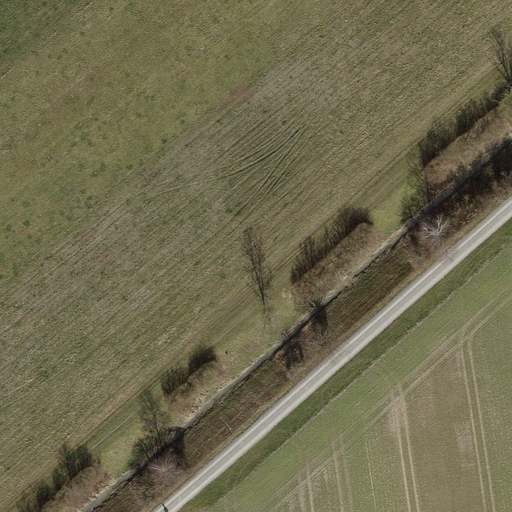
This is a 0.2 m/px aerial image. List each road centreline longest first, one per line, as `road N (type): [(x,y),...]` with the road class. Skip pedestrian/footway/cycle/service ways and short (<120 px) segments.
road 1 (track): [(511,82),(23,511)]
road 2 (track): [(159,511),(511,206)]
